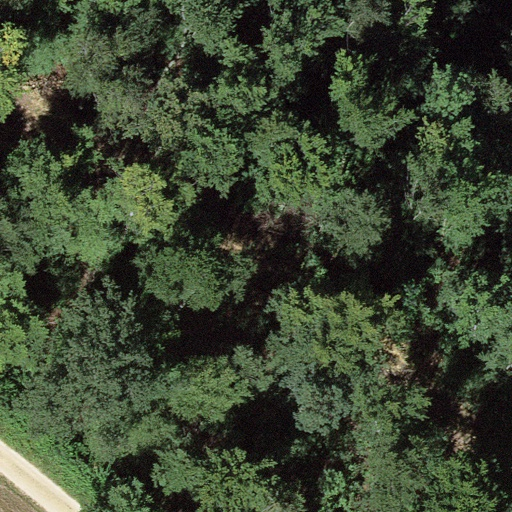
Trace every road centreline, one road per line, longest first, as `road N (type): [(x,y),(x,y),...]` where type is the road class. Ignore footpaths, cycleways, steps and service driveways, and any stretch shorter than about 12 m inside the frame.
road 1 (track): [(511,462),(0,102)]
road 2 (track): [(511,118),(325,0)]
